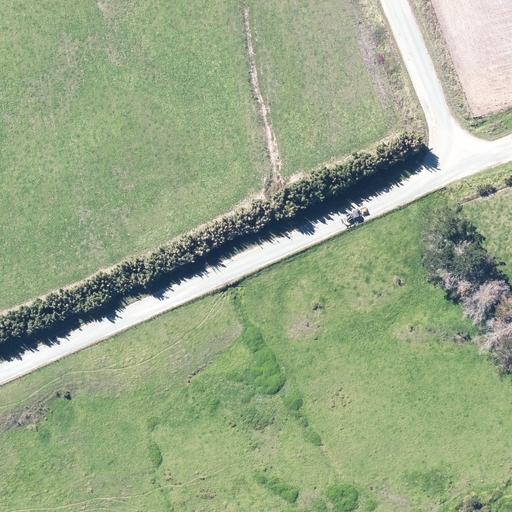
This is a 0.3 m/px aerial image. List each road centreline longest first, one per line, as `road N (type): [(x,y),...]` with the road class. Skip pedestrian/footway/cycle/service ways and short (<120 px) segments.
road 1 (unclassified): [(0,371),(460,168)]
road 2 (unclassified): [(397,0),(460,168)]
